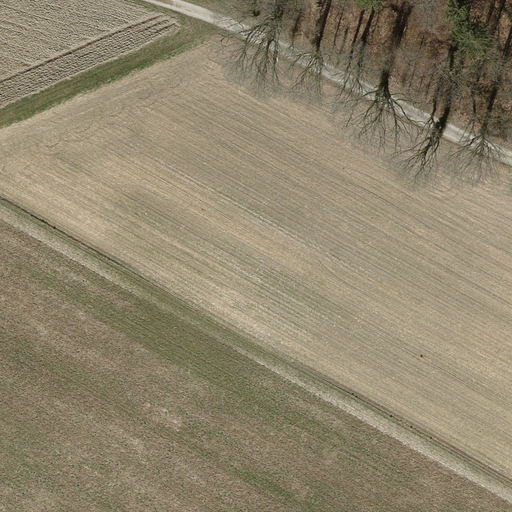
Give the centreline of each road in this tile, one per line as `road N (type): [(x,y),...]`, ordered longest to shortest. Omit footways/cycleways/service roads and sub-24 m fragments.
road 1 (track): [(162,0),(225,20),(511,161)]
road 2 (track): [(0,117),(225,20)]
